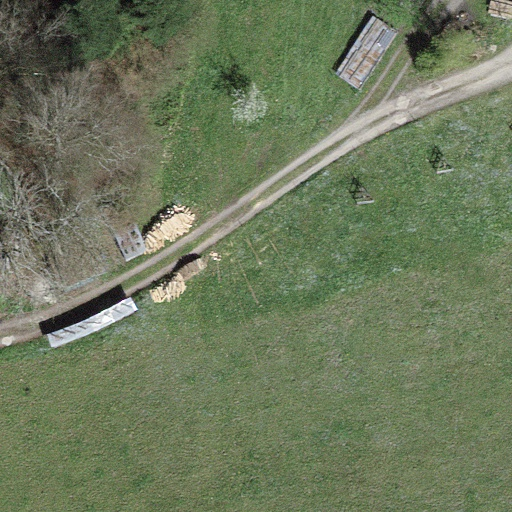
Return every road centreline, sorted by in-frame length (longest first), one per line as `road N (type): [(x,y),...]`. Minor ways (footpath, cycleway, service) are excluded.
road 1 (track): [(373,107),(181,250),(42,320),(0,328)]
road 2 (track): [(373,107),(511,60)]
road 3 (track): [(436,0),(373,107)]
